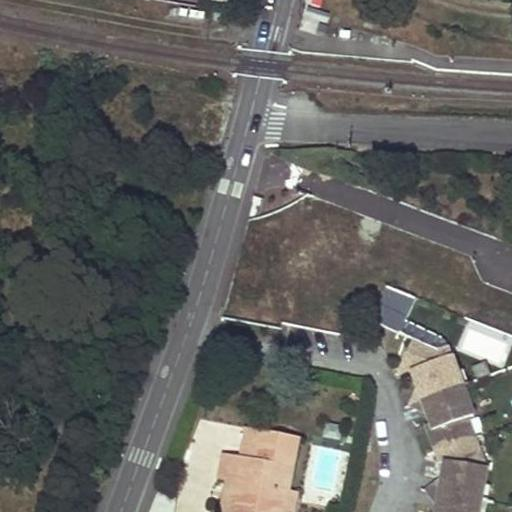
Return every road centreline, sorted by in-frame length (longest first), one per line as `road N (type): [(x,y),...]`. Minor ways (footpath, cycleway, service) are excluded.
road 1 (unclassified): [(120,511),(248,121)]
road 2 (residential): [(248,121),(511,136)]
road 3 (track): [(268,41),(12,0)]
road 4 (unclassified): [(248,121),(279,0)]
